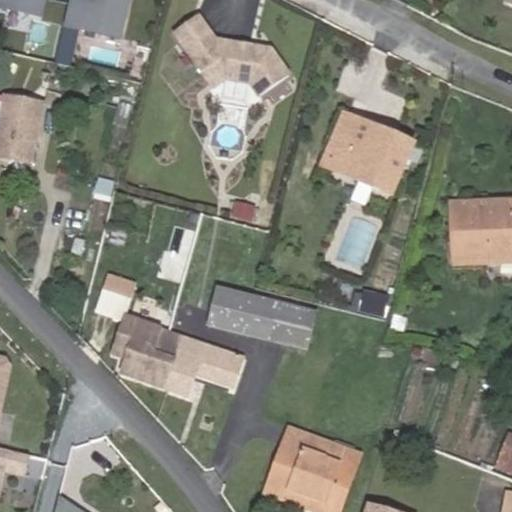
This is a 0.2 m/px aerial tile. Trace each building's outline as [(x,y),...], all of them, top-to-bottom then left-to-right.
[(0,8),(41,17),(44,0),(0,0),(0,1),(0,8)] [(119,39),(127,0),(90,0),(90,3),(78,0),(70,0),(64,27),(79,30),(119,39)] [(202,15),(175,34),(214,90),(227,80),(250,85),(259,98),(291,76),(274,50),(218,40),(202,15)] [(70,68),(79,30),(64,27),(56,65),(70,68)] [(0,151),(12,154),(11,161),(29,165),(42,106),(0,96),(0,151)] [(343,116),(324,158),(356,172),(351,183),(390,201),(413,148),(395,140),(392,147),(375,139),(378,132),(343,116)] [(395,140),(378,132),(375,139),(392,147),(395,140)] [(0,158),(11,161),(12,154),(0,151),(0,158)] [(356,172),(324,158),(319,169),(351,183),(356,172)] [(95,194),(112,197),(115,181),(98,178),(95,194)] [(265,211),(236,203),(233,218),(261,226),(265,211)] [(511,206),(449,211),(452,260),(511,256),(511,206)] [(122,247),(125,232),(111,228),(107,243),(122,247)] [(137,290),(108,280),(104,292),(133,302),(137,290)] [(268,340),(278,307),(250,299),(220,291),(217,302),(211,325),(240,332),(268,340)] [(126,320),(133,302),(104,292),(96,315),(125,324),(126,320)] [(358,314),(388,317),(390,295),(361,292),(358,314)] [(312,316),(278,307),(268,340),(307,350),(311,334),(315,317),(312,316)] [(167,391),(185,339),(126,320),(125,324),(118,345),(132,349),(123,376),(167,391)] [(200,366),(237,378),(243,358),(185,339),(167,391),(189,399),(196,376),(200,366)] [(7,358),(0,356),(0,421),(13,365),(7,358)] [(196,376),(233,389),(237,378),(200,366),(196,376)] [(324,459),(329,444),(292,431),(287,446),(324,459)] [(502,463),(511,465),(511,434),(510,434),(502,463)] [(323,511),(338,511),(359,454),(329,444),(324,459),(287,446),(273,485),(308,497),(305,506),(323,511)] [(0,471),(6,473),(10,453),(0,450),(0,471)] [(44,482),(49,463),(49,462),(10,453),(6,473),(44,482)] [(511,473),(511,465),(502,463),(501,469),(511,473)] [(81,511),(60,497),(55,511),(81,511)]
